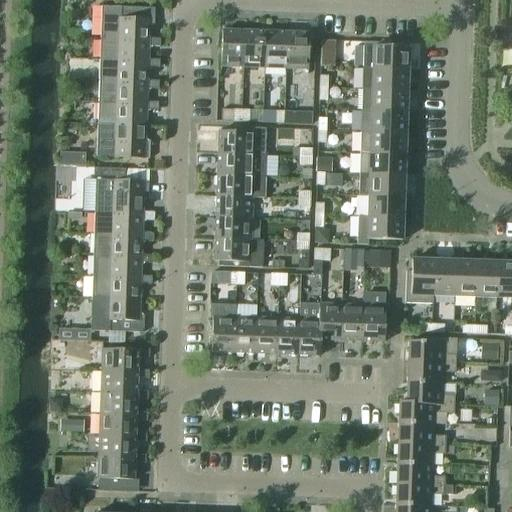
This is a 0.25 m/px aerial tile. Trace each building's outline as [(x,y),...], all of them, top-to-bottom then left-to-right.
[(148,41),(148,39),(148,25),(153,25),(154,9),(101,7),(100,40),(148,41)] [(242,68),(244,32),(224,31),(224,30),(223,30),(223,31),(221,31),(220,46),(220,47),(220,67),(242,68)] [(264,69),(265,33),(245,32),(245,31),(245,32),(244,32),(242,68),(264,69)] [(285,69),(286,33),(267,33),(267,32),(266,32),(266,33),(265,33),(264,69),(285,69)] [(286,33),(285,69),(307,70),(308,50),(309,50),(309,49),(308,49),(308,34),(288,33),(287,33),(286,33)] [(147,62),(147,60),(147,47),(159,47),(159,39),(148,39),(148,41),(100,40),(99,61),(147,62)] [(320,46),(319,58),(327,59),(328,46),(320,46)] [(363,47),(362,68),(362,69),(407,70),(408,48),(363,47)] [(146,84),(146,81),(147,68),(158,68),(159,60),(147,60),(147,62),(99,61),(98,82),(146,84)] [(406,92),(407,70),(362,69),(361,90),(406,92)] [(68,70),(67,79),(77,79),(77,71),(68,70)] [(318,88),(326,89),(327,77),(319,77),(318,88)] [(146,105),(146,102),(146,89),(157,90),(158,82),(146,81),(146,84),(98,82),(98,103),(146,105)] [(326,101),(326,89),(318,88),(318,101),(326,101)] [(405,113),(406,92),(361,90),(360,111),(405,113)] [(97,124),(145,126),(145,111),(157,111),(157,103),(146,102),(146,105),(98,103),(97,124)] [(221,110),(221,122),(232,122),(241,122),(241,110),(232,110),(221,110)] [(283,124),(283,112),(275,111),(275,123),(283,124)] [(405,134),(405,113),(360,111),(360,133),(405,134)] [(283,112),(283,124),(291,124),(291,112),(283,112)] [(317,131),(325,131),(325,119),(317,119),(317,131)] [(144,142),(145,126),(97,124),(96,157),(148,160),(149,142),(144,142)] [(218,132),(217,155),(253,156),(263,156),(264,129),(252,128),(252,133),(218,132)] [(325,143),(325,131),(317,131),(317,143),(325,143)] [(404,155),(405,134),(360,133),(359,154),(404,155)] [(299,157),(311,158),(311,149),(299,149),(299,157)] [(76,154),(75,167),(84,167),(84,154),(76,154)] [(403,177),(404,155),(359,154),(358,175),(403,177)] [(217,155),(216,176),(252,177),(255,177),(264,177),(265,156),(263,156),(253,156),(217,155)] [(310,165),(311,158),(299,157),(298,165),(310,165)] [(316,160),(316,172),(326,172),(326,160),(316,160)] [(93,169),(93,177),(114,178),(114,181),(95,181),(94,213),(142,215),(142,213),(142,199),(147,200),(148,182),(124,182),(124,170),(93,169)] [(315,174),(315,186),(323,186),(323,174),(315,174)] [(358,196),(367,197),(403,198),(403,177),(358,175),(358,196)] [(264,177),(252,177),(216,176),(215,197),(251,198),(263,198),(264,177)] [(297,200),(309,200),(309,192),(297,192),(297,200)] [(251,219),(251,198),(215,197),(215,218),(251,219)] [(402,219),(403,198),(367,197),(366,217),(357,217),(357,218),(402,219)] [(309,208),(309,200),(297,200),(297,208),(309,208)] [(314,216),(322,216),(322,204),(314,204),(314,216)] [(141,236),(141,234),(141,221),(153,221),(153,213),(142,213),(142,215),(94,213),(93,234),(141,236)] [(322,228),(322,216),(314,216),(314,228),(322,228)] [(250,241),(251,219),(215,218),(214,239),(250,241)] [(401,241),(402,219),(357,218),(356,245),(367,246),(367,240),(401,241)] [(140,258),(140,255),(141,242),(152,242),(152,234),(141,234),(141,236),(93,234),(92,256),(140,258)] [(297,242),(308,242),(308,234),(298,234),(297,242)] [(262,241),(250,241),(214,239),(213,262),(248,263),(248,268),(261,268),(262,241)] [(297,242),(297,250),(301,250),(301,260),(307,260),(307,250),(308,242),(297,242)] [(321,262),(321,250),(313,249),(312,275),(320,275),(321,262)] [(321,250),(321,262),(329,262),(329,250),(321,250)] [(355,266),(356,251),(344,251),(343,266),(355,266)] [(364,251),(363,263),(379,264),(387,264),(388,252),(380,251),(364,251)] [(140,279),(140,276),(140,263),(151,264),(152,256),(140,255),(140,258),(92,256),(92,277),(140,279)] [(432,297),(433,261),(411,260),(410,272),(405,272),(404,304),(432,305),(432,297)] [(453,297),(454,261),(433,261),(432,297),(453,297)] [(474,298),(476,262),(454,261),(453,297),(474,298)] [(496,299),(497,263),(476,262),(474,298),(496,299)] [(511,299),(511,263),(497,263),(496,299),(511,299)] [(235,285),(236,273),(227,273),(227,285),(235,285)] [(243,285),(243,273),(236,273),(235,285),(243,285)] [(278,286),(278,274),(270,274),(269,286),(278,286)] [(285,287),(286,275),(278,274),(278,286),(285,287)] [(91,298),(139,300),(139,284),(151,285),(151,277),(140,276),(140,279),(92,277),(91,298)] [(138,316),(139,300),(91,298),(90,331),(142,333),(143,316),(138,316)] [(233,354),(234,318),(234,306),(209,305),(209,318),(212,318),(210,353),(231,354),(231,355),(232,355),(232,354),(233,354)] [(318,341),(319,305),(318,305),(318,320),(298,320),(297,356),(316,356),(316,357),(317,357),(317,356),(319,357),(319,341),(318,341)] [(340,341),(341,306),(319,305),(318,341),(319,341),(337,341),(337,342),(338,342),(338,341),(340,341)] [(361,342),(362,306),(341,306),(340,341),(359,342),(359,343),(360,343),(360,342),(361,342)] [(362,306),(361,342),(380,343),(380,344),(381,344),(381,343),(383,343),(384,307),(362,306)] [(254,354),(255,318),(234,318),(233,354),(252,354),(252,355),(253,355),(253,354),(254,354)] [(275,355),(277,319),(255,318),(254,354),(273,355),(273,356),(274,356),(274,355),(275,355)] [(297,356),(298,320),(277,319),(275,355),(295,356),(295,357),(295,356),(297,356)] [(431,333),(431,325),(419,325),(419,333),(431,333)] [(431,333),(443,333),(443,325),(431,325),(431,333)] [(473,335),(474,327),(462,326),(461,334),(473,335)] [(473,335),(485,335),(486,327),(474,327),(473,335)] [(407,363),(455,365),(455,356),(442,355),(443,343),(408,342),(407,363)] [(484,345),(484,361),(496,361),(497,346),(484,345)] [(137,373),(137,370),(136,370),(137,363),(138,363),(138,362),(137,362),(137,357),(147,358),(148,358),(149,350),(137,349),(137,351),(101,350),(101,372),(137,373)] [(454,373),(455,365),(407,363),(406,383),(441,384),(442,373),(454,373)] [(136,394),(136,392),(136,384),(137,384),(137,383),(136,383),(136,378),(147,379),(148,379),(148,371),(137,370),(137,373),(101,372),(100,393),(136,394)] [(489,377),(489,383),(499,383),(499,373),(493,373),(489,377)] [(441,396),(441,384),(406,383),(406,403),(398,402),(398,403),(453,405),(454,396),(441,396)] [(135,416),(135,413),(135,405),(136,405),(135,405),(136,400),(146,400),(146,401),(147,401),(147,392),(136,392),(136,394),(100,393),(99,414),(135,416)] [(497,405),(497,393),(485,392),(484,404),(497,405)] [(49,400),(49,412),(61,413),(61,406),(56,401),(49,400)] [(453,414),(453,405),(398,403),(397,424),(432,425),(432,413),(453,414)] [(134,437),(134,434),(135,426),(135,421),(145,421),(145,422),(146,422),(146,413),(135,413),(135,416),(99,414),(98,435),(134,437)] [(73,421),(73,433),(83,433),(83,422),(73,421)] [(432,436),(432,425),(397,424),(397,444),(445,445),(445,436),(432,436)] [(134,458),(134,455),(134,448),(135,448),(135,447),(134,447),(134,442),(145,442),(145,443),(146,435),(134,434),(134,437),(98,435),(98,456),(134,458)] [(444,455),(445,445),(397,444),(396,464),(431,465),(431,454),(444,455)] [(134,458),(98,456),(97,479),(133,481),(133,469),(134,469),(134,468),(133,468),(133,463),(144,464),(145,464),(145,456),(134,455),(134,458)] [(443,477),(431,477),(431,465),(396,464),(395,485),(443,486),(443,477)] [(451,487),(443,486),(395,485),(395,505),(429,506),(430,495),(451,496),(451,487)]
